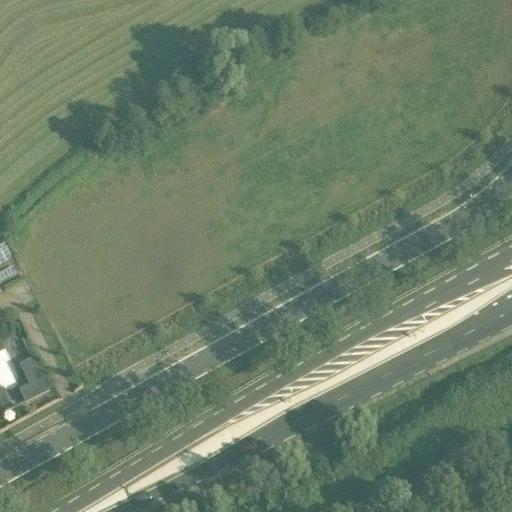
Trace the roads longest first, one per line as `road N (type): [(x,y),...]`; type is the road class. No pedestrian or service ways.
road 1 (secondary): [(511,177),(450,224),(0,474)]
road 2 (primary): [(511,259),(169,448),(76,511)]
road 3 (primary): [(106,511),(511,308)]
